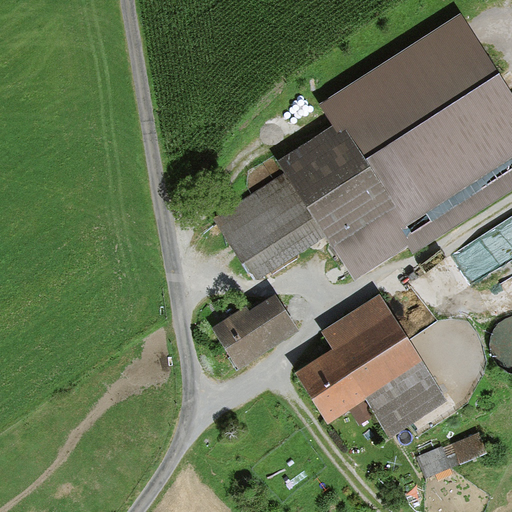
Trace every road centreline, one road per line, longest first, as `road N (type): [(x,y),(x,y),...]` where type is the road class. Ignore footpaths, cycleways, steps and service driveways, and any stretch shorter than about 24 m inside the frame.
road 1 (unclassified): [(123,0),(193,401),(180,452),(137,511)]
road 2 (track): [(395,511),(275,372),(250,388),(193,401)]
